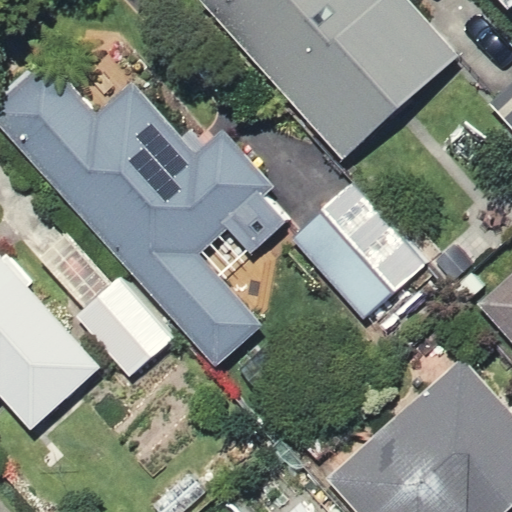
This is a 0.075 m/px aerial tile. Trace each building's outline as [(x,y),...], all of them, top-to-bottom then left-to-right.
[(209,0),(364,186),(511,62),(511,57),(464,0),(412,0),(400,10),(392,0),(209,0)] [(511,0),(501,0),(511,12),(511,0)] [(0,119),(132,278),(184,341),(226,392),(312,321),(267,266),(298,240),(344,202),(210,40),(138,100),(82,32),(0,99),(0,119)] [(344,202),(298,240),(384,343),(449,289),(364,186),(344,202)] [(0,240),(0,438),(32,412),(59,444),(184,341),(132,278),(72,328),(0,240)] [(511,291),(485,316),(511,345),(511,291)] [(511,511),(511,394),(482,361),(336,489),(356,511),(511,511)]
